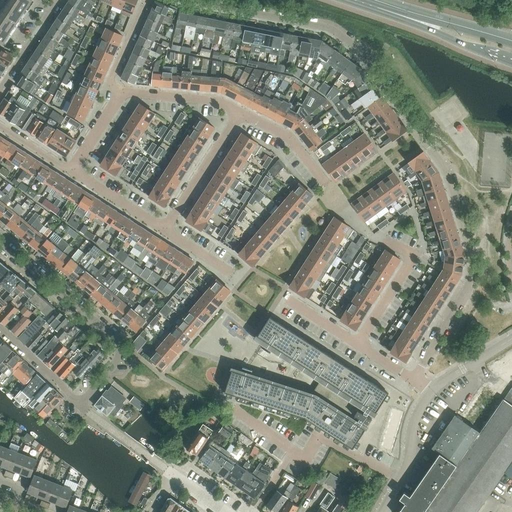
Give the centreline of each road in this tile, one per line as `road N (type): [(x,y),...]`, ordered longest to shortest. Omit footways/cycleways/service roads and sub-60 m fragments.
road 1 (residential): [(414,379),(472,271),(447,169),(340,35),(191,0)]
road 2 (residential): [(399,480),(319,436),(303,459),(234,409)]
road 3 (secondary): [(511,51),(362,0)]
road 4 (residential): [(115,339),(0,243)]
road 5 (residential): [(165,229),(238,112)]
road 6 (residential): [(357,344),(414,253),(387,240)]
road 7 (residential): [(238,112),(211,100),(118,95)]
road 8 (residential): [(329,190),(291,141),(238,112)]
road 9 (residential): [(79,403),(176,477)]
